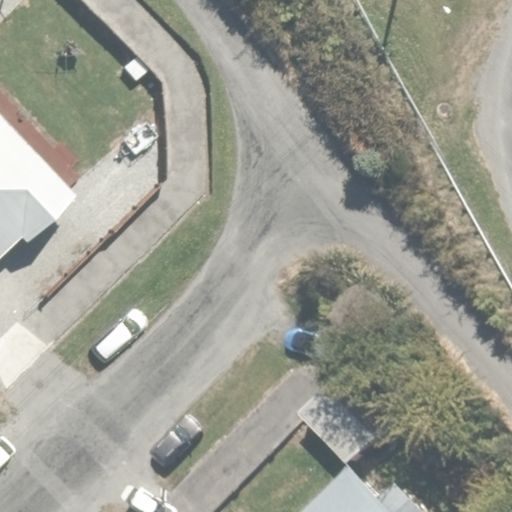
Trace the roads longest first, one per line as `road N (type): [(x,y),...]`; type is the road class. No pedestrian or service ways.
road 1 (residential): [(24,511),(328,207)]
road 2 (residential): [(511,381),(328,207)]
road 3 (residential): [(328,207),(249,62),(204,0)]
